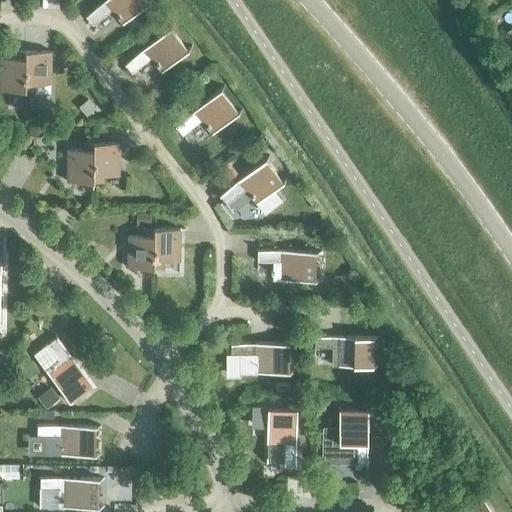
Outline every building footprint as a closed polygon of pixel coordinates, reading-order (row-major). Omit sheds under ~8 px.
[(122,23),(127,19),(148,2),(146,0),(103,0),(84,15),(92,25),(111,9),(122,23)] [(150,57),(161,71),(187,50),(168,27),(123,63),(131,73),(150,57)] [(0,89),(24,90),(24,50),(14,50),(14,57),(0,57),(0,89)] [(24,50),(24,90),(34,90),(35,83),(50,83),(50,51),(24,50)] [(200,119),(211,133),(237,112),(219,89),(174,125),(181,135),(200,119)] [(27,123),(27,136),(44,135),(44,123),(27,123)] [(92,181),(93,142),(82,142),(82,149),(67,148),(66,181),(92,181)] [(93,142),(92,181),(102,182),(103,174),(118,175),(118,142),(93,142)] [(227,188),(219,194),(219,195),(224,201),(226,204),(245,189),(256,202),(263,212),(279,200),(271,190),(282,181),(264,158),(227,188)] [(228,179),(237,173),(227,160),(219,167),(228,179)] [(142,235),(127,234),(126,267),(138,267),(138,281),(152,281),(152,267),(153,228),(142,228),(142,235)] [(153,228),(152,267),(163,267),(163,260),(178,261),(179,228),(153,228)] [(272,261),(272,279),(314,280),(314,250),(256,249),(256,261),(272,261)] [(342,278),(341,294),(353,294),(354,279),(342,278)] [(337,365),(371,366),(372,337),(314,335),(313,347),(337,348),(337,365)] [(33,354),(68,400),(91,382),(56,336),(33,354)] [(288,342),(230,342),(230,354),(238,354),(238,371),(254,371),(254,372),(288,372),(288,342)] [(266,406),(251,405),(251,422),(266,422),(266,442),(265,460),(283,461),(283,466),(294,467),(296,408),(266,408),(266,406)] [(337,438),(321,438),(321,462),(354,462),(354,468),(366,468),(367,410),(337,409),(337,438)] [(94,425),(36,424),(36,436),(44,436),(44,454),(60,454),(94,454),(94,425)] [(59,506),(97,507),(97,477),(39,477),(39,489),(59,489),(59,506)] [(490,511),(478,494),(469,500),(473,506),(463,511),(490,511)]
